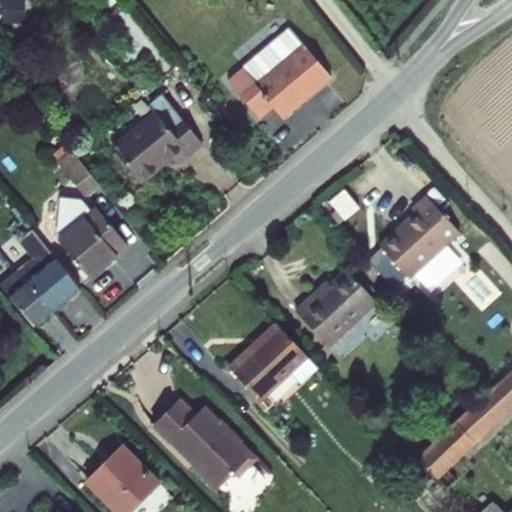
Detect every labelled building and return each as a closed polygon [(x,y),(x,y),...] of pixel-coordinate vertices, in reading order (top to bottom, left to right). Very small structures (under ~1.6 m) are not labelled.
[(120,0),(96,0),(164,77),(177,65),(120,0)] [(340,75),(297,26),(237,78),(269,114),(282,102),(294,116),(340,75)] [(149,103),(158,113),(114,152),(141,182),(174,154),(179,160),(202,140),(161,93),(149,103)] [(93,179),(63,145),(48,158),(78,191),(93,179)] [(85,214),(61,235),(92,271),(127,240),(91,199),(80,208),(85,214)] [(444,240),(413,205),(398,219),(401,222),(365,253),(393,284),(444,240)] [(37,257),(33,259),(64,293),(79,280),(29,225),(18,234),(37,257)] [(64,293),(33,259),(19,272),(49,305),(64,293)] [(49,305),(19,272),(14,266),(0,277),(0,285),(31,321),(49,305)] [(321,289),(297,311),(328,347),(379,302),(352,271),(325,294),(321,289)] [(230,364),(260,398),(291,370),(301,382),(319,367),(282,325),(247,356),(243,352),(230,364)] [(511,410),(511,380),(422,462),(436,477),(511,410)] [(181,395),(154,420),(173,440),(176,437),(198,460),(195,463),(220,489),(236,474),(239,477),(261,457),(209,403),(198,413),(181,395)] [(129,511),(131,511),(163,480),(126,444),(94,477),(129,511)] [(511,511),(511,491),(488,511),(511,511)]
